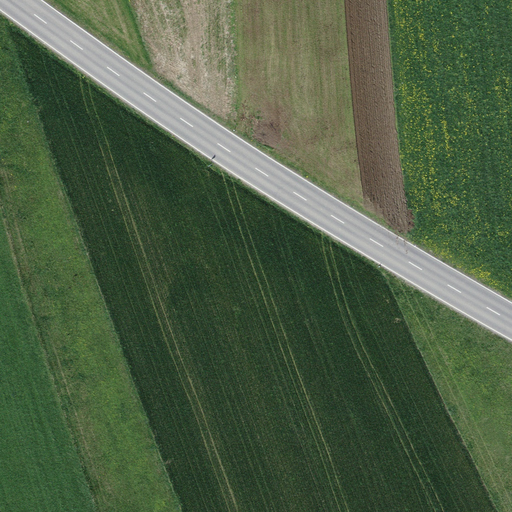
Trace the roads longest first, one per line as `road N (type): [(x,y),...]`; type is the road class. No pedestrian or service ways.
road 1 (tertiary): [(11,0),(267,180),(511,324)]
road 2 (track): [(0,190),(31,307),(105,511)]
